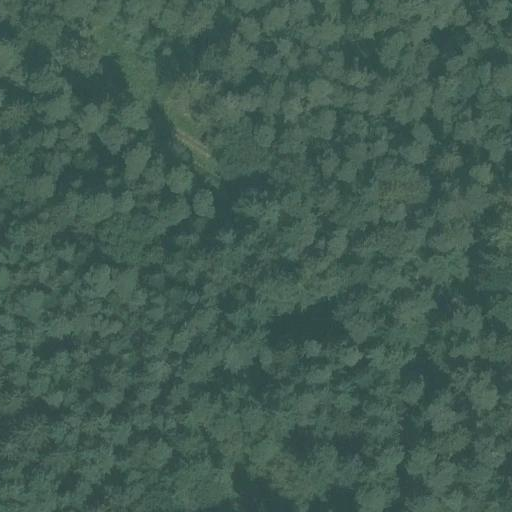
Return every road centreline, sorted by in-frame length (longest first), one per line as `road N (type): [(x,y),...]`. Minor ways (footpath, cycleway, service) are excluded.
road 1 (track): [(0,34),(511,341)]
road 2 (track): [(511,120),(450,305),(412,511)]
